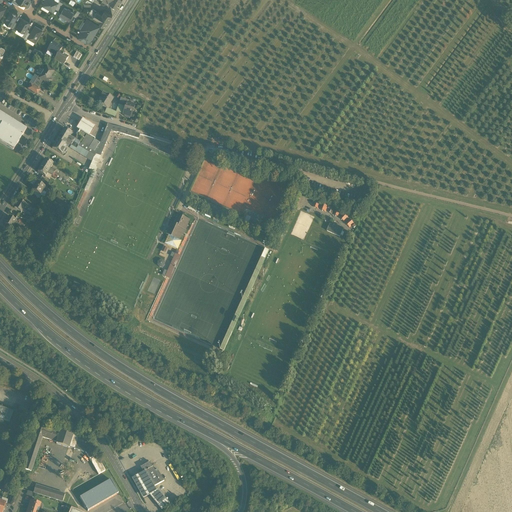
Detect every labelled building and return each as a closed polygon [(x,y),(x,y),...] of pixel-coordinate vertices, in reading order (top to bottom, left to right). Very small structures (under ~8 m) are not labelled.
[(53,12),(55,8),(58,3),(52,0),(45,0),(42,6),(43,6),(49,10),(53,12)] [(117,8),(121,2),(117,0),(105,0),(105,1),(110,4),(117,8)] [(67,10),(64,8),(60,15),(63,17),(65,19),(66,19),(69,20),(73,13),(70,11),(68,9),(67,10)] [(88,14),(93,17),(97,11),(92,8),(88,14)] [(100,23),(104,26),(106,24),(107,25),(112,16),(105,11),(102,15),(97,11),(93,17),(101,21),(100,23)] [(5,22),(12,26),(14,22),(18,16),(11,12),(5,22)] [(30,23),(23,19),(17,29),(24,33),(27,29),(30,23)] [(78,38),(89,44),(93,36),(92,36),(93,34),(94,35),(99,27),(87,19),(81,30),(82,31),(78,38)] [(28,38),(35,42),(42,30),(35,26),(30,34),(28,38)] [(56,56),(56,57),(57,57),(59,53),(62,49),(52,43),(47,51),(53,55),(54,54),(56,56)] [(66,57),(59,53),(57,57),(56,57),(54,60),(55,62),(61,65),(66,57)] [(40,79),(49,85),(52,81),(49,79),(54,72),(47,68),(40,79)] [(28,90),(37,95),(39,91),(31,85),(28,90)] [(106,109),(107,109),(113,99),(105,95),(102,93),(100,97),(103,99),(99,104),(106,109)] [(120,99),(118,106),(125,108),(126,104),(127,101),(120,99)] [(123,115),(131,117),(134,106),(126,104),(125,108),(123,115)] [(123,115),(125,108),(118,106),(116,112),(123,115)] [(104,113),(115,117),(117,113),(107,109),(106,109),(104,113)] [(0,112),(0,143),(13,151),(26,129),(0,112)] [(82,119),(76,129),(89,137),(95,127),(82,119)] [(100,144),(95,154),(100,156),(110,131),(111,131),(112,127),(107,125),(100,144)] [(60,135),(68,140),(70,137),(72,134),(64,129),(60,135)] [(135,133),(120,129),(119,133),(133,138),(135,133)] [(94,156),(99,144),(94,141),(94,139),(80,130),(78,133),(78,134),(75,138),(81,141),(78,146),(94,156)] [(64,146),(66,143),(68,140),(60,135),(56,142),(64,146)] [(73,143),(78,146),(81,141),(75,138),(74,140),(73,143)] [(66,147),(64,146),(56,142),(54,145),(53,145),(52,146),(52,148),(52,149),(62,155),(65,151),(64,151),(66,147)] [(69,148),(91,162),(94,156),(78,146),(73,143),(71,146),(69,148)] [(94,158),(93,158),(90,165),(96,167),(99,160),(94,158)] [(46,159),(41,166),(49,171),(51,168),(53,164),(46,159)] [(48,174),(49,171),(41,166),(38,172),(45,177),(48,174)] [(92,172),(84,190),(88,192),(96,173),(92,172)] [(40,196),(40,195),(43,191),(45,188),(36,182),(33,187),(31,190),(32,191),(37,194),(40,196)] [(32,214),(34,210),(19,200),(14,208),(21,212),(22,211),(23,209),(32,214)] [(312,207),(318,209),(320,204),(314,201),(312,207)] [(319,209),(325,212),(328,206),(321,204),(319,209)] [(332,215),(339,217),(341,212),(335,209),(332,215)] [(248,225),(253,227),(255,224),(258,225),(262,217),(253,213),(251,218),(248,224),(248,225)] [(339,218),(344,222),(349,218),(343,213),(339,218)] [(167,235),(178,240),(181,233),(183,233),(189,221),(179,216),(178,220),(177,219),(176,221),(177,222),(175,225),(172,224),(171,227),(170,227),(169,229),(170,230),(167,235)] [(5,225),(12,229),(14,225),(18,227),(20,223),(19,222),(10,217),(5,225)] [(18,227),(23,230),(27,223),(20,219),(19,222),(20,223),(18,227)] [(345,223),(350,228),(354,224),(350,219),(345,223)] [(327,231),(339,237),(340,235),(342,232),(343,230),(330,224),(327,231)] [(181,242),(168,236),(164,244),(178,250),(181,242)] [(269,251),(265,249),(220,350),(224,352),(269,251)] [(165,277),(170,279),(180,257),(175,255),(173,258),(167,272),(165,277)] [(160,260),(157,262),(157,266),(159,268),(163,268),(165,266),(165,263),(163,260),(160,260)] [(0,414),(5,417),(3,420),(4,420),(9,422),(13,412),(1,407),(0,406),(0,414)] [(42,437),(45,428),(38,426),(31,448),(38,450),(42,437)] [(42,437),(49,440),(53,431),(45,428),(42,437)] [(68,448),(68,447),(72,435),(73,433),(61,429),(59,433),(56,442),(56,444),(68,448)] [(49,440),(56,442),(59,433),(53,431),(49,440)] [(86,453),(89,460),(96,456),(91,447),(77,442),(78,437),(72,435),(68,447),(86,453)] [(32,467),(38,450),(31,448),(26,465),(32,467)] [(105,471),(96,456),(89,460),(98,475),(105,471)] [(153,487),(154,487),(164,481),(157,470),(155,471),(150,463),(141,468),(144,473),(145,472),(146,475),(147,475),(146,475),(148,479),(149,479),(149,480),(150,483),(151,483),(151,484),(153,487),(154,487),(153,487)] [(157,491),(146,471),(132,479),(144,499),(150,496),(162,511),(170,504),(158,490),(157,491)] [(110,480),(79,498),(87,511),(118,494),(110,480)] [(33,493),(63,502),(65,495),(35,486),(33,493)] [(27,511),(34,511),(37,507),(39,508),(40,504),(31,501),(27,511)]
